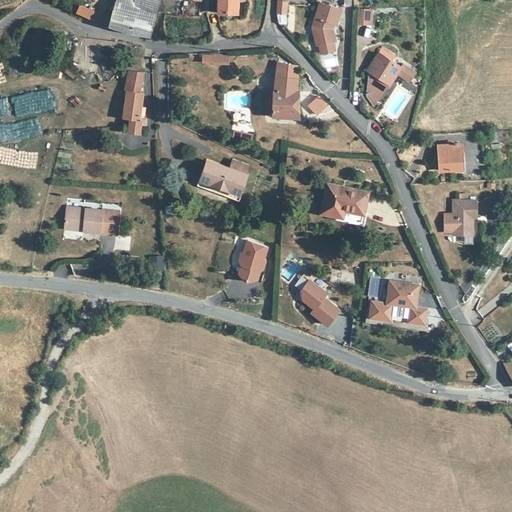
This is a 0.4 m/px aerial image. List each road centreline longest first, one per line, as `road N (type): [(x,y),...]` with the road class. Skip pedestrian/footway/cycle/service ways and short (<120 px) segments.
road 1 (unclassified): [(511,397),(436,390),(207,308),(0,277)]
road 2 (residential): [(272,34),(382,143),(445,292),(511,396)]
road 3 (residential): [(272,34),(248,44),(171,46),(34,7),(0,30)]
road 4 (track): [(104,292),(66,336),(50,367),(40,423),(0,480)]
